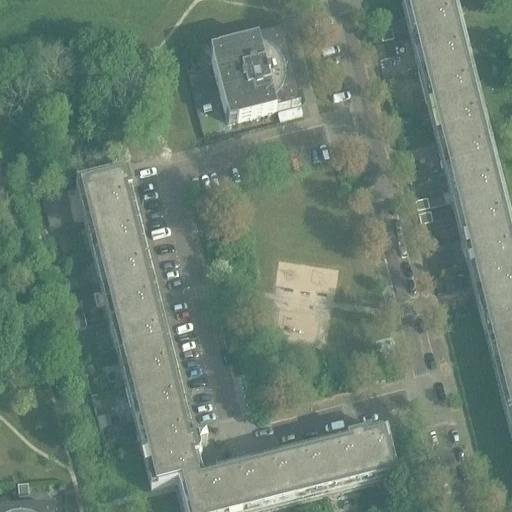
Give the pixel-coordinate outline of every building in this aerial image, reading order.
[(511,256),(447,0),(431,0),(405,7),(511,430),(511,256)] [(390,34),(379,37),(382,46),(393,43),(390,34)] [(281,36),(208,55),(227,128),(299,109),(281,36)] [(392,47),(375,51),(378,62),(394,58),(392,47)] [(120,180),(79,190),(155,490),(180,484),(186,511),(265,511),(392,480),(382,439),(197,485),(191,461),(196,460),(198,451),(205,449),(204,441),(187,446),(120,180)] [(426,202),(414,205),(416,215),(429,212),(426,202)] [(429,216),(417,219),(419,228),(431,225),(429,216)] [(433,239),(422,241),(424,249),(434,247),(433,239)] [(74,279),(62,282),(65,295),(77,291),(74,279)] [(453,285),(444,287),(446,294),(455,292),(453,285)] [(82,317),(71,320),(75,333),(86,330),(82,317)] [(108,417),(96,420),(99,431),(111,428),(108,417)] [(28,488),(13,489),(14,501),(28,500),(28,488)]
